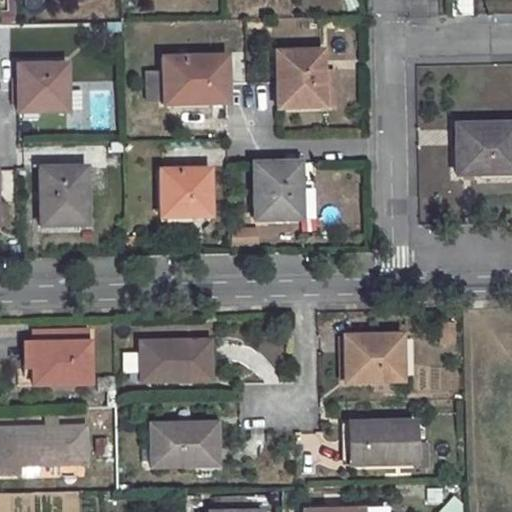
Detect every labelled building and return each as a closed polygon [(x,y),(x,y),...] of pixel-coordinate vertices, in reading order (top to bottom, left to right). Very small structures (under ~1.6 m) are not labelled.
[(468,0),(451,0),(452,15),(469,15),(468,0)] [(274,53),(275,109),(320,108),(333,107),(332,69),(321,69),(321,52),(274,53)] [(161,72),(145,73),(146,101),(206,98),(206,103),(225,102),(225,56),(160,58),(161,72)] [(62,66),(15,67),(16,90),(16,112),(63,112),(62,66)] [(511,124),(454,125),(454,174),(488,174),(488,171),(511,170),(511,124)] [(298,162),(251,163),(253,221),(296,218),(295,181),(298,181),(298,162)] [(84,168),(38,169),(40,225),(84,224),(84,168)] [(206,169),(158,170),(159,229),(189,228),(188,215),(208,215),(206,169)] [(257,247),(257,230),(230,229),(230,247),(257,247)] [(86,331),(32,332),(32,344),(86,343),(86,331)] [(399,336),(343,338),(345,383),(401,382),(399,336)] [(207,342),(138,343),(139,383),(209,381),(207,342)] [(31,386),(88,385),(88,343),(86,343),(32,344),(30,344),(30,367),(31,386)] [(137,353),(122,353),(122,372),(137,373),(137,353)] [(56,421),(45,421),(45,430),(56,430),(56,421)] [(412,423),(347,424),(349,466),(413,464),(413,444),(412,423)] [(213,424),(147,425),(148,467),(214,465),(213,424)] [(21,466),(85,464),(85,429),(56,430),(45,430),(0,430),(0,461),(21,461),(21,466)] [(425,444),(413,444),(413,464),(413,469),(426,468),(425,444)] [(0,461),(0,474),(19,474),(19,466),(21,466),(21,461),(0,461)] [(78,511),(79,492),(43,492),(42,511),(78,511)]
